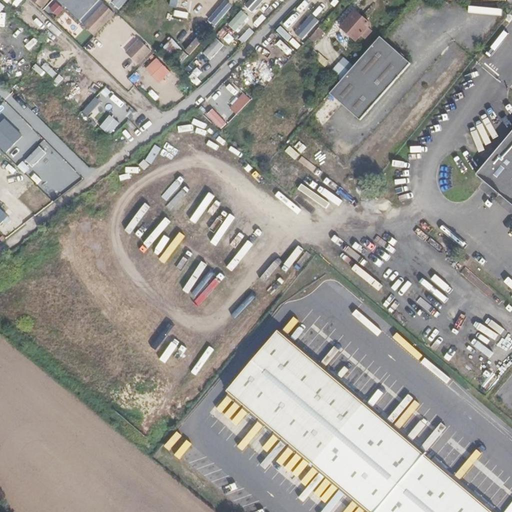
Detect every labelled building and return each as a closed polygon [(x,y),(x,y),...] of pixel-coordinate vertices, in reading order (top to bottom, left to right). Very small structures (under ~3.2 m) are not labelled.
[(14,8),(19,0),(6,0),(5,2),(14,8)] [(51,0),(28,0),(43,12),(51,0)] [(232,6),(224,0),(207,20),(214,26),(232,6)] [(250,0),(246,5),(254,12),(264,0),(250,0)] [(118,15),(101,1),(79,25),(93,38),(118,15)] [(49,10),(58,17),(65,9),(56,2),(49,10)] [(242,9),(228,24),(236,31),(250,16),(242,9)] [(35,32),(42,24),(26,10),(19,18),(35,32)] [(187,18),(188,13),(176,10),(175,15),(187,18)] [(319,11),(305,25),(311,31),(325,16),(319,11)] [(370,24),(355,11),(341,26),(356,40),(370,24)] [(57,20),(75,37),(82,29),(64,12),(57,20)] [(250,28),(240,39),(245,43),(255,32),(250,28)] [(316,43),(325,33),(320,28),(311,38),(316,43)] [(409,62),(380,36),(364,54),(340,80),(330,92),(359,118),(409,62)] [(153,52),(136,37),(122,53),(139,66),(153,52)] [(197,38),(186,51),(191,55),(202,42),(197,38)] [(217,38),(204,54),(211,60),(225,44),(217,38)] [(56,39),(52,44),(60,49),(64,44),(56,39)] [(184,48),(172,39),(161,49),(173,59),(184,48)] [(39,59),(43,62),(51,52),(47,49),(39,59)] [(174,70),(155,58),(143,71),(161,86),(174,70)] [(197,60),(185,72),(199,86),(211,74),(197,60)] [(60,89),(67,82),(60,75),(53,83),(60,89)] [(236,96),(242,89),(231,78),(224,85),(236,96)] [(245,93),(230,108),(238,115),(252,100),(245,93)] [(195,111),(175,128),(178,132),(181,136),(202,119),(195,111)] [(109,135),(119,123),(109,115),(100,127),(109,135)] [(22,135),(2,118),(0,120),(0,150),(4,154),(22,135)] [(178,132),(170,129),(161,148),(167,152),(178,132)] [(511,131),(485,163),(477,172),(476,176),(477,177),(483,182),(511,207),(511,131)] [(318,149),(322,143),(305,132),(301,138),(318,149)] [(299,140),(269,170),(292,193),(309,177),(294,162),(307,148),(299,140)] [(46,154),(38,145),(25,160),(32,168),(46,154)] [(236,166),(244,158),(229,145),(222,152),(236,166)] [(162,155),(155,147),(139,161),(146,170),(162,155)] [(312,157),(305,163),(319,178),(325,171),(312,157)] [(165,322),(155,330),(163,340),(173,332),(165,322)] [(491,511),(276,333),(226,394),(367,511),(491,511)] [(511,387),(511,377),(493,398),(498,402),(511,387)]
